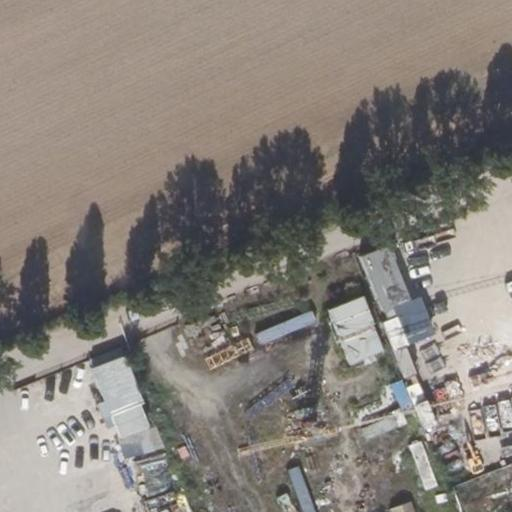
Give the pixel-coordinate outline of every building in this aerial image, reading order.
[(434,239),(386,250),(394,281),(441,270),(434,239)] [(382,291),(390,348),(449,339),(445,309),(423,312),(420,286),(382,291)] [(348,365),(382,353),(362,296),(327,309),(348,365)] [(365,441),(400,429),(395,416),(360,428),(365,441)] [(384,511),(415,511),(411,501),(384,511)]
